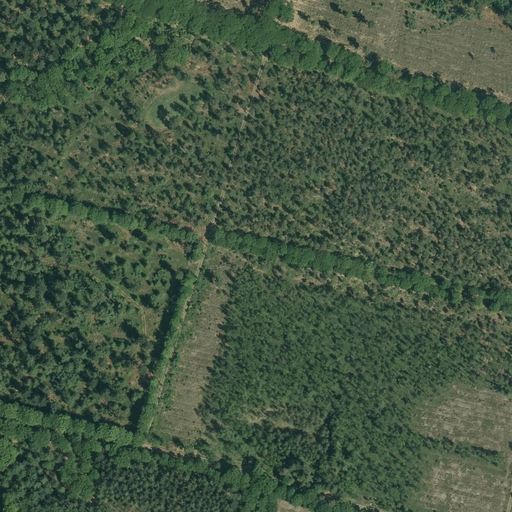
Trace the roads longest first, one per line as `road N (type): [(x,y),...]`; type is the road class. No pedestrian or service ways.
road 1 (track): [(377,511),(145,446),(273,37)]
road 2 (track): [(0,416),(145,446)]
